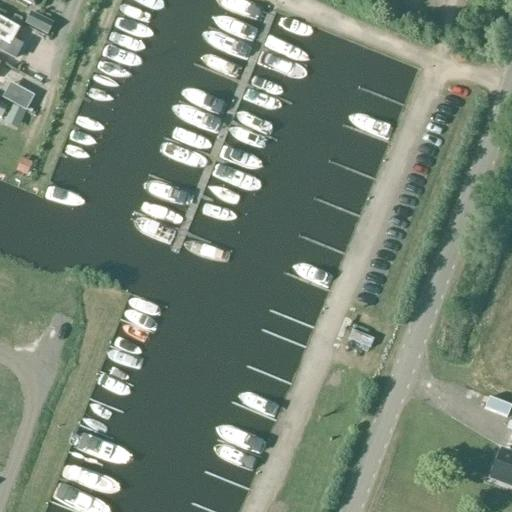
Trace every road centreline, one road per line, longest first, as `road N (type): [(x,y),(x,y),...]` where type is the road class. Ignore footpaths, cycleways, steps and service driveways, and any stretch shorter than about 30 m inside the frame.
road 1 (track): [(433,56),(249,511)]
road 2 (tertiary): [(511,90),(350,511)]
road 3 (track): [(511,87),(286,0)]
